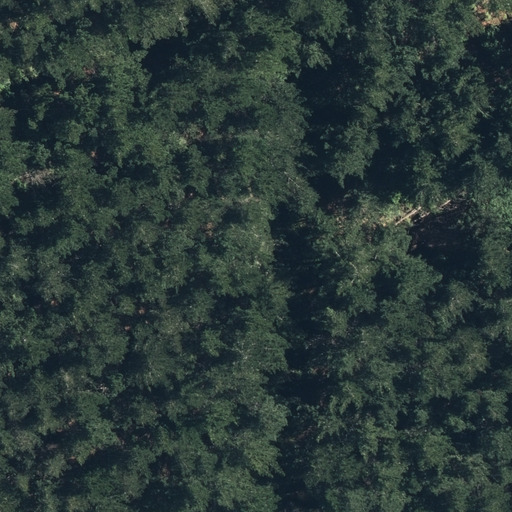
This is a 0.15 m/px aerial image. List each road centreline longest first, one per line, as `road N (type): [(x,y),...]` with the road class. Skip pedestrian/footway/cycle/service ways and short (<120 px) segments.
road 1 (track): [(278,511),(350,0)]
road 2 (track): [(187,0),(0,110)]
